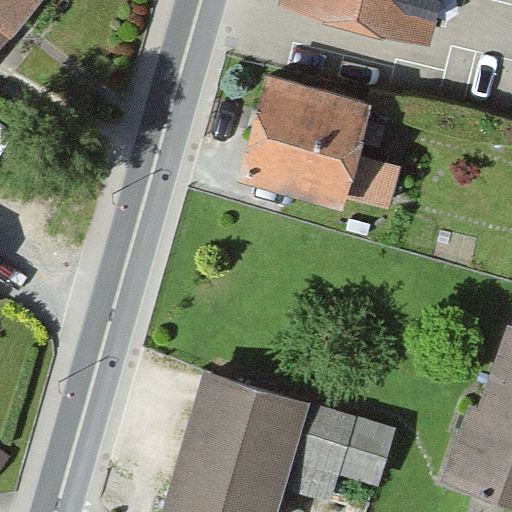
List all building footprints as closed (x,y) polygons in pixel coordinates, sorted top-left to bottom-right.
[(0,0),(0,22),(17,0),(0,0)] [(52,0),(66,11),(75,0),(52,0)] [(397,0),(252,0),(388,35),(397,0)] [(337,91),(232,69),(208,176),(371,211),(382,158),(325,146),(337,91)] [(511,326),(485,317),(429,475),(511,503),(511,326)] [(381,418),(177,361),(134,511),(138,511),(255,511),(261,491),(313,505),(323,470),(363,481),(381,418)]
